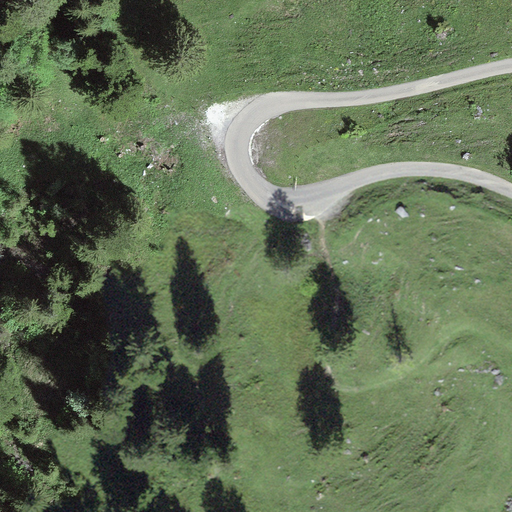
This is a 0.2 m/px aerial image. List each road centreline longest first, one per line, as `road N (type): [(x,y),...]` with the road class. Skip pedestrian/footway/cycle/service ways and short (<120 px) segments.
road 1 (track): [(315,197),(281,200),(246,174),(239,132),(258,111),(511,66)]
road 2 (track): [(511,193),(463,172),(389,170),(315,197)]
